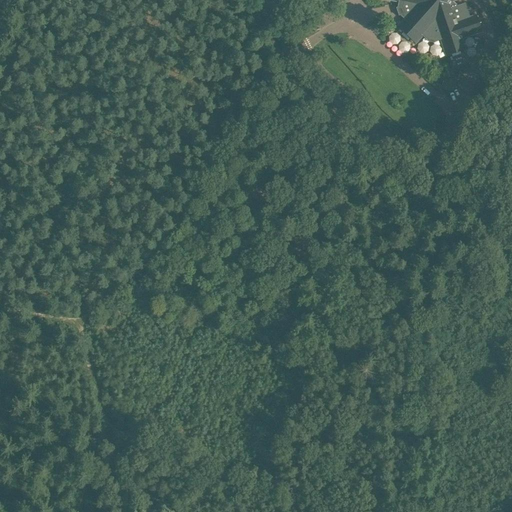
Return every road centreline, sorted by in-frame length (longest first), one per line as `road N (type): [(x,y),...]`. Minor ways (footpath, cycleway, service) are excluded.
road 1 (unclassified): [(511,215),(410,159),(343,109),(305,65),(268,0)]
road 2 (track): [(511,59),(457,185)]
